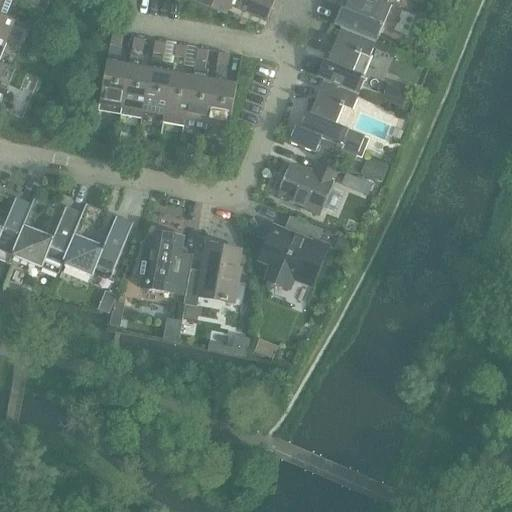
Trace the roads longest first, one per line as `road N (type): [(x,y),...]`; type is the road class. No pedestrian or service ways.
road 1 (residential): [(0,151),(210,195),(248,183),(290,77),(280,49)]
road 2 (residential): [(280,49),(111,19)]
